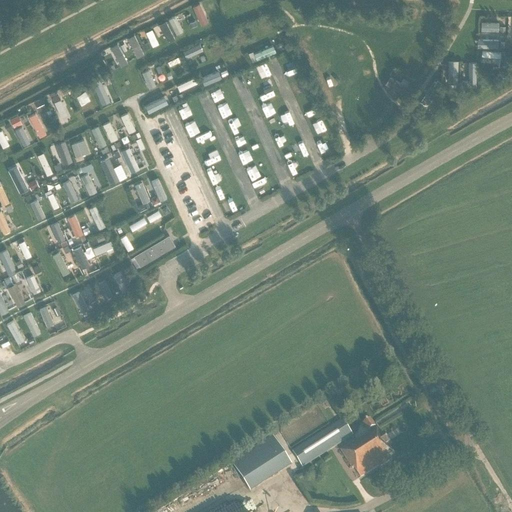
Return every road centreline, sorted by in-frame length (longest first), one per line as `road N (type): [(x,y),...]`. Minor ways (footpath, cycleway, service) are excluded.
road 1 (secondary): [(7,413),(511,119)]
road 2 (track): [(272,35),(0,166)]
road 3 (track): [(0,168),(76,323),(72,337)]
